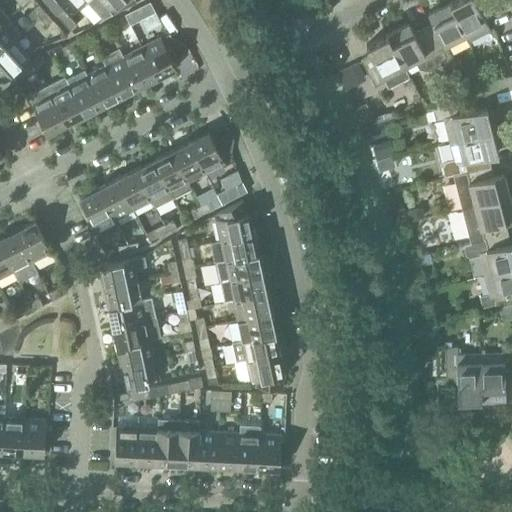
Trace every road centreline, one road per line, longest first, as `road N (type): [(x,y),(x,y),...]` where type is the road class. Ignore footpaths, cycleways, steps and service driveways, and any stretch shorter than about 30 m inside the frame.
road 1 (residential): [(297,511),(312,372),(305,327),(277,207),(226,81)]
road 2 (residential): [(33,179),(75,260),(97,370),(80,389),(76,488)]
road 3 (residential): [(33,179),(226,81)]
road 4 (residential): [(226,81),(377,0)]
